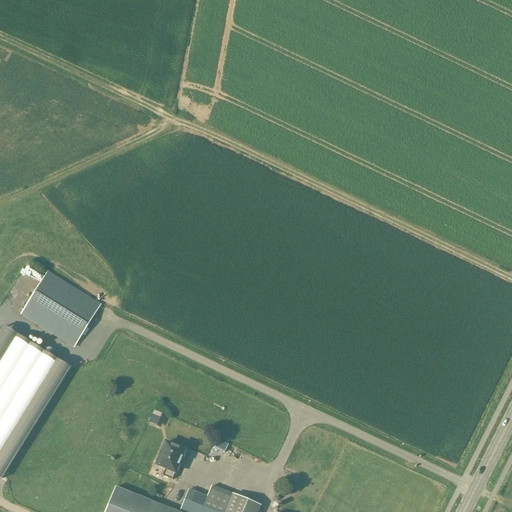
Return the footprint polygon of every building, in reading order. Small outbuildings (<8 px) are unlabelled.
[(21,315),(74,347),(100,305),(47,272),(21,315)] [(70,369),(4,328),(0,333),(0,478),(2,480),(70,369)] [(160,426),(164,413),(154,409),(149,422),(160,426)] [(225,453),(229,443),(220,439),(216,449),(225,453)] [(165,443),(156,465),(165,469),(162,477),(172,481),(184,451),(165,443)] [(188,490),(181,510),(185,511),(253,511),(256,505),(233,495),(211,486),(207,498),(188,490)]
